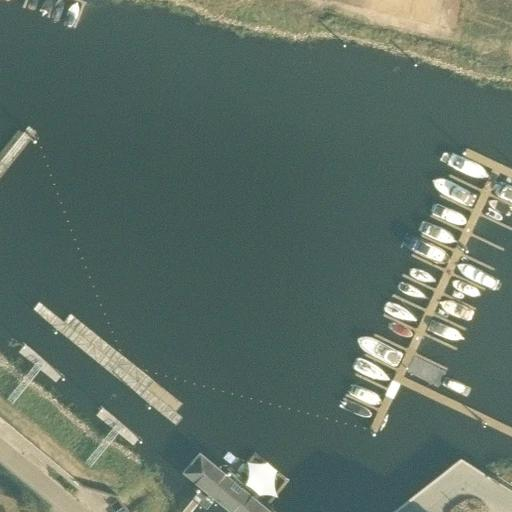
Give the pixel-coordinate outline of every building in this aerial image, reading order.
[(0,285),(0,346),(1,348),(31,311),(0,285)] [(57,386),(65,376),(27,345),(19,355),(57,386)] [(143,441),(105,411),(98,420),(136,450),(143,441)] [(273,511),(201,450),(177,477),(217,511),(273,511)] [(344,511),(328,493),(304,511),(344,511)]
